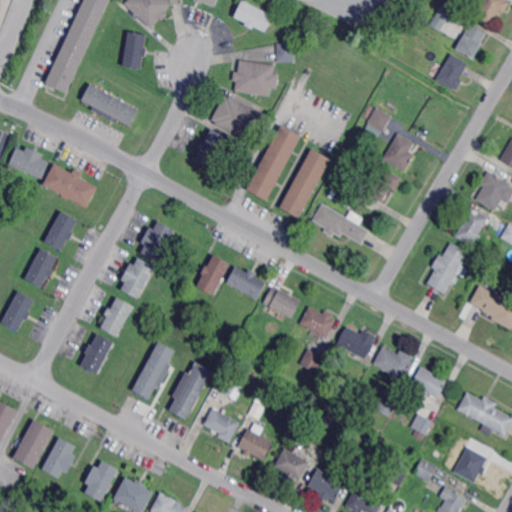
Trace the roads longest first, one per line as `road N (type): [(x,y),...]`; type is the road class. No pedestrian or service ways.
road 1 (residential): [(511,371),(0,101)]
road 2 (residential): [(193,57),(184,102),(36,379)]
road 3 (residential): [(280,511),(0,360)]
road 4 (residential): [(511,67),(376,298)]
